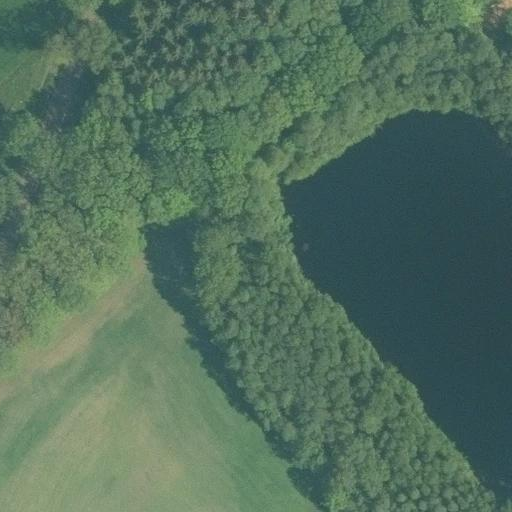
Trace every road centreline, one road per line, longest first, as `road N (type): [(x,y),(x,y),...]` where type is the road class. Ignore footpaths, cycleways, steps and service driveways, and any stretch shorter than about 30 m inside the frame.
road 1 (track): [(39,152),(152,170),(207,166),(262,146),(434,0)]
road 2 (tertiary): [(0,255),(98,0)]
